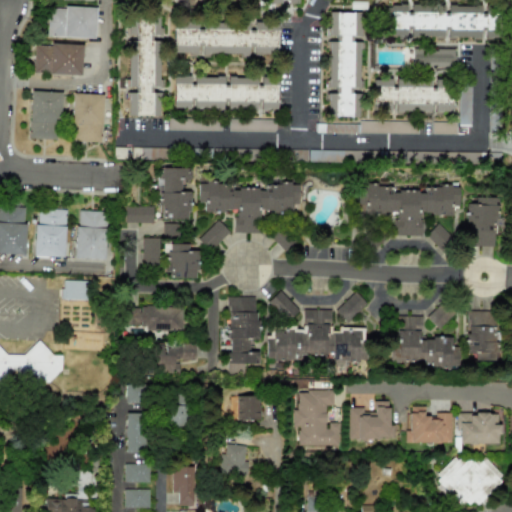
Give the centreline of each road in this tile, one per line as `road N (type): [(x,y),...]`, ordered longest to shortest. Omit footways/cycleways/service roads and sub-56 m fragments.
road 1 (residential): [(511,274),(241,266),(203,287),(125,286),(126,232)]
road 2 (residential): [(128,179),(0,172)]
